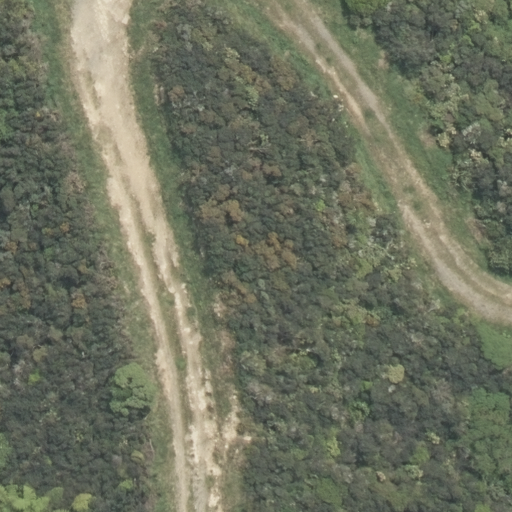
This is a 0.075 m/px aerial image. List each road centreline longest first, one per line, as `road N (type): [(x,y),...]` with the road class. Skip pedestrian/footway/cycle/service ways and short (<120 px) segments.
road 1 (track): [(194,511),(114,0)]
road 2 (track): [(263,0),(407,250),(502,293),(511,285)]
